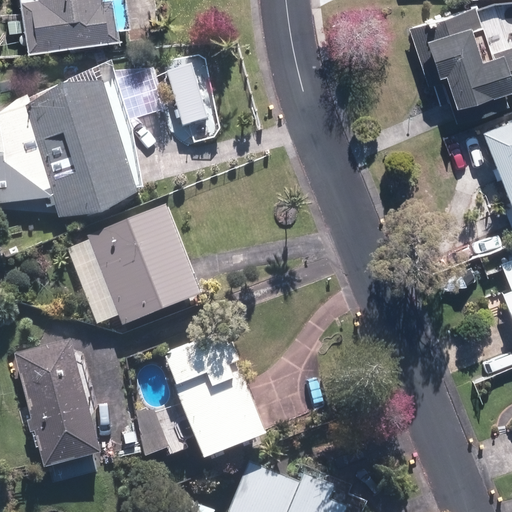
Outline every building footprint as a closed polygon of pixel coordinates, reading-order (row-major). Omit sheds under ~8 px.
[(18,0),(27,52),(114,39),(107,0),(18,0)] [(408,29),(427,88),(436,85),(444,83),(453,108),(503,91),(511,87),(511,48),(478,59),(469,31),(479,28),(473,8),(408,29)] [(0,206),(50,202),(56,221),(87,211),(90,220),(104,216),(101,207),(134,197),(99,85),(0,116),(0,206)] [(511,116),(478,130),(511,216),(511,116)] [(86,241),(121,330),(195,301),(161,212),(86,241)] [(509,291),(500,294),(511,325),(511,259),(499,265),(509,291)] [(223,338),(161,360),(200,465),(261,443),(223,338)] [(14,358),(40,471),(96,458),(69,345),(14,358)] [(165,398),(127,411),(145,465),(183,453),(165,398)] [(247,465),(227,511),(341,511),(325,505),(331,491),(299,477),(296,485),(247,465)] [(172,511),(212,511),(195,508),(173,493),(164,503),(172,511)]
